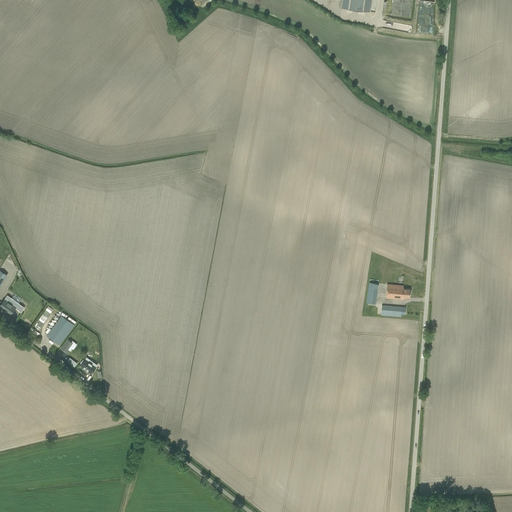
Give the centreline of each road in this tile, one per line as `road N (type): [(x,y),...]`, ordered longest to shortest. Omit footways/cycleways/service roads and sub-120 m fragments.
road 1 (unclassified): [(410,511),(448,0)]
road 2 (unclassified): [(249,511),(0,315)]
